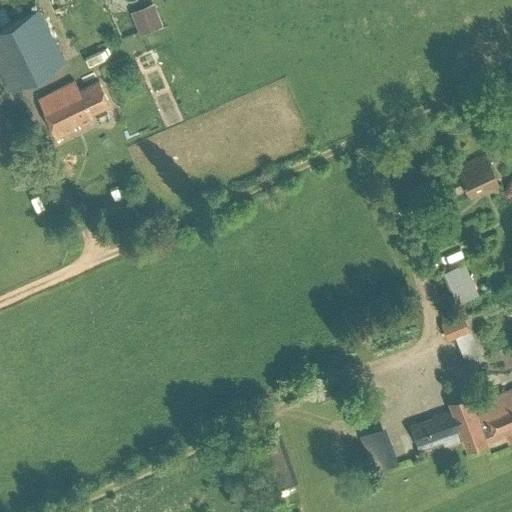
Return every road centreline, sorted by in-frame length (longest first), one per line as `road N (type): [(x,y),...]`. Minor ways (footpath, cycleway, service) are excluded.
road 1 (track): [(37,511),(342,374),(413,351),(433,321),(428,291)]
road 2 (track): [(88,261),(511,71)]
